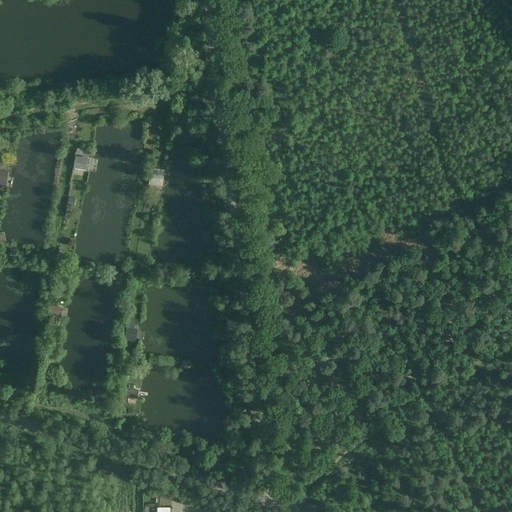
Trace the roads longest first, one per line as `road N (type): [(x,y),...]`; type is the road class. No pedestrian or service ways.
road 1 (track): [(278,511),(307,477),(229,0)]
road 2 (unclassified): [(207,0),(273,510)]
road 3 (unclassified): [(0,418),(273,510)]
